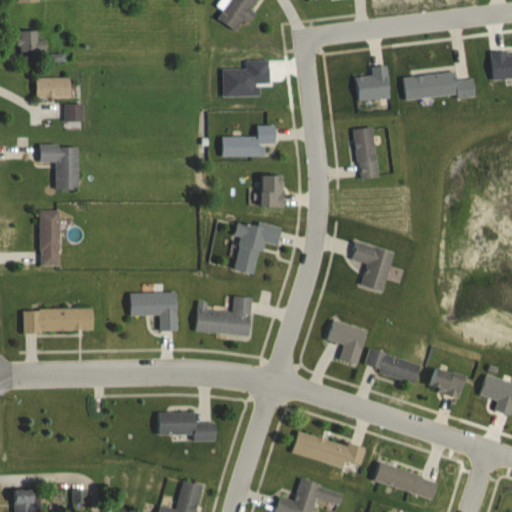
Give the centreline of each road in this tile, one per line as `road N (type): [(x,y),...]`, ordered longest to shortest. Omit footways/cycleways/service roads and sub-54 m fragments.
road 1 (residential): [(511,10),(304,37),(319,181),(314,238),(231,511)]
road 2 (residential): [(0,376),(214,374),(276,384),(511,457)]
